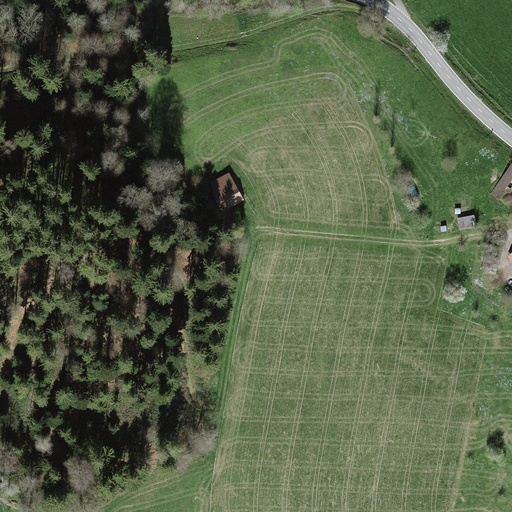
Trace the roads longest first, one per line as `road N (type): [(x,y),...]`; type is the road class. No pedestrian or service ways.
road 1 (track): [(397,0),(401,21),(333,9),(147,62),(0,68)]
road 2 (tertiary): [(373,0),(511,138)]
